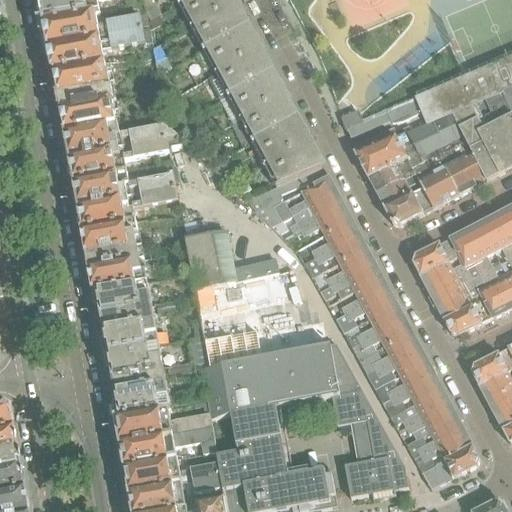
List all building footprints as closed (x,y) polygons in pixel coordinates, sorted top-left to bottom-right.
[(101,4),(122,0),(40,0),(45,26),(98,16),(103,15),(101,4)] [(237,8),(232,0),(179,0),(195,30),(237,8)] [(162,19),(156,7),(146,12),(147,19),(151,25),(162,19)] [(261,53),(249,30),(237,8),(195,30),(208,54),(198,60),(205,72),(215,67),(220,76),(261,53)] [(101,35),(109,31),(110,38),(143,32),(141,19),(99,26),(98,16),(45,26),(47,37),(48,37),(44,42),(46,50),(102,40),(101,35)] [(164,27),(161,20),(150,25),(154,33),(164,27)] [(104,54),(146,47),(153,46),(150,33),(144,34),(143,32),(110,38),(111,45),(103,44),(102,40),(46,50),(48,61),(52,65),(54,75),(106,65),(104,54)] [(0,62),(9,61),(6,45),(0,45),(0,62)] [(172,72),(161,49),(154,53),(158,80),(172,72)] [(286,99),(261,53),(220,76),(232,100),(221,106),(233,127),(286,99)] [(502,96),(511,92),(511,62),(364,125),(363,126),(363,127),(347,134),(349,134),(353,144),(393,127),(404,126),(422,117),(427,128),(459,115),(487,104),(487,105),(503,99),(502,96)] [(115,104),(111,79),(110,76),(108,76),(106,65),(54,75),(54,76),(56,76),(58,85),(58,86),(57,91),(58,100),(60,111),(97,104),(98,107),(115,104)] [(161,95),(160,90),(160,89),(160,85),(143,88),(145,98),(161,95)] [(175,101),(168,85),(160,89),(160,90),(167,104),(175,101)] [(511,92),(502,96),(503,99),(511,117),(511,92)] [(310,145),(298,122),(286,99),(233,127),(234,128),(232,129),(240,143),(232,147),(236,155),(256,145),(269,167),(310,145)] [(511,174),(511,117),(503,99),(487,105),(487,104),(459,115),(469,137),(464,140),(466,145),(465,145),(487,187),(511,174)] [(117,124),(115,112),(117,112),(115,104),(98,107),(97,104),(60,111),(62,122),(66,126),(65,128),(67,135),(120,125),(120,124),(117,124)] [(343,122),(347,134),(363,127),(363,126),(364,125),(360,115),(343,122)] [(452,152),(461,148),(460,147),(465,145),(466,145),(464,140),(469,137),(459,115),(427,128),(356,159),(368,182),(406,165),(410,171),(425,164),(426,164),(427,165),(433,162),(438,159),(452,152)] [(70,162),(124,152),(123,143),(131,142),(133,150),(169,144),(180,142),(166,129),(123,137),(120,125),(67,135),(67,136),(66,137),(68,152),(70,162)] [(137,175),(135,163),(156,159),(158,171),(173,168),(171,157),(169,144),(133,150),(134,158),(125,160),(124,152),(70,162),(72,171),(75,186),(137,175)] [(328,178),(325,172),(310,145),(269,167),(278,185),(281,190),(247,204),(285,244),(297,237),(294,230),(288,233),(284,226),(293,221),(290,213),(285,205),(282,199),(313,185),(328,178)] [(487,187),(465,145),(460,147),(461,148),(452,152),(473,194),(487,187)] [(473,194),(452,152),(438,159),(460,201),(473,194)] [(460,201),(438,159),(433,162),(427,165),(426,164),(425,164),(447,207),(460,201)] [(447,207),(425,164),(410,171),(414,178),(418,187),(419,186),(423,192),(435,214),(447,207)] [(377,196),(414,178),(410,171),(406,165),(368,182),(370,184),(377,196)] [(235,177),(228,167),(221,172),(228,182),(235,177)] [(133,201),(131,193),(140,191),(142,199),(178,193),(176,185),(175,179),(173,168),(158,171),(160,182),(139,186),(137,175),(75,186),(77,201),(79,211),(133,201)] [(229,188),(211,172),(206,178),(224,195),(229,188)] [(414,198),(410,191),(418,187),(414,178),(377,196),(385,212),(385,213),(414,198)] [(307,213),(338,196),(330,182),(324,185),(302,196),(306,205),(290,213),(293,221),(307,213)] [(252,193),(246,183),(237,188),(244,198),(252,193)] [(435,214),(423,192),(414,198),(385,213),(394,229),(401,231),(435,214)] [(135,214),(180,206),(178,193),(142,199),(143,207),(134,208),(133,201),(79,211),(81,220),(84,235),(137,226),(135,214)] [(297,237),(346,211),(338,196),(307,213),(311,219),(294,230),(297,237)] [(324,240),(353,224),(346,211),(297,237),(300,244),(320,232),(324,240)] [(511,220),(508,214),(494,221),(511,253),(511,220)] [(511,263),(511,253),(494,221),(480,229),(495,257),(499,265),(501,269),(511,263)] [(315,262),(361,239),(353,224),(324,240),(328,247),(312,256),(315,262)] [(141,266),(136,239),(139,237),(137,226),(84,235),(83,235),(88,261),(90,271),(90,272),(129,265),(130,268),(141,266)] [(495,257),(480,229),(464,237),(486,276),(501,269),(499,265),(493,269),(488,261),(495,257)] [(236,275),(229,236),(186,245),(196,296),(230,289),(276,279),(274,267),(236,275)] [(460,261),(464,268),(469,276),(472,283),(486,276),(464,237),(451,243),(460,261)] [(340,268),(368,253),(361,239),(315,262),(305,268),(313,283),(328,275),(324,267),(336,261),(340,268)] [(454,264),(460,261),(451,243),(417,261),(415,268),(423,284),(452,269),(455,267),(454,264)] [(169,260),(168,251),(150,255),(152,263),(169,260)] [(321,296),(376,267),(368,253),(340,268),(343,275),(327,284),(323,287),(318,291),(321,296)] [(511,263),(501,269),(504,273),(511,269),(511,270),(511,277),(508,280),(511,287),(511,263)] [(148,287),(146,275),(143,276),(141,266),(130,268),(129,265),(90,272),(94,296),(148,287)] [(355,297),(383,281),(376,267),(321,296),(325,303),(351,289),(355,297)] [(430,297),(469,276),(464,268),(454,273),(452,269),(423,284),(430,297)] [(511,314),(511,287),(508,280),(500,284),(497,276),(504,273),(501,269),(486,276),(508,316),(511,314)] [(476,290),(472,283),(469,276),(430,297),(438,311),(476,290)] [(472,283),(476,290),(486,308),(494,323),(508,316),(486,276),(472,283)] [(346,319),(391,295),(383,281),(355,297),(358,303),(342,312),(346,319)] [(153,310),(148,287),(94,296),(97,310),(101,312),(103,320),(102,320),(102,321),(139,314),(138,312),(153,310)] [(244,366),(230,289),(196,296),(202,328),(204,341),(210,372),(244,366)] [(447,328),(486,308),(476,290),(438,311),(447,328)] [(370,324),(398,309),(391,295),(346,319),(350,326),(366,317),(370,324)] [(177,315),(176,314),(175,306),(157,309),(159,318),(177,315)] [(460,341),(494,323),(486,308),(447,328),(452,339),(460,341)] [(354,353),(406,324),(398,309),(370,324),(374,331),(362,337),(359,330),(345,338),(354,353)] [(160,350),(154,317),(153,310),(138,312),(139,314),(102,321),(105,335),(106,335),(107,343),(106,343),(104,347),(106,360),(160,350)] [(386,353),(414,338),(406,324),(354,353),(361,365),(378,356),(374,349),(381,345),(386,353)] [(204,341),(202,328),(194,330),(196,343),(204,341)] [(369,380),(421,352),(414,338),(386,353),(389,360),(383,363),(379,356),(378,356),(361,365),(369,380)] [(204,341),(196,343),(191,343),(196,375),(202,374),(210,372),(204,341)] [(336,511),(339,511),(332,473),(311,477),(310,472),(289,475),(277,412),(334,402),(339,431),(368,426),(375,465),(346,471),(352,503),(373,499),(374,505),(397,501),(396,495),(410,493),(407,473),(359,388),(337,349),(244,366),(210,372),(202,374),(208,405),(212,424),(232,421),(239,456),(218,460),(219,468),(221,481),(223,493),(225,504),(228,504),(229,511),(336,511)] [(182,376),(181,369),(172,370),(171,360),(163,362),(160,350),(106,360),(108,372),(112,375),(113,375),(115,383),(114,383),(115,390),(153,383),(152,379),(165,376),(164,373),(168,373),(170,379),(182,376)] [(400,380),(428,365),(421,352),(369,380),(376,393),(396,382),(393,376),(397,374),(400,380)] [(480,390),(511,373),(511,355),(510,353),(476,370),(473,378),(480,390)] [(384,408),(437,381),(428,365),(400,380),(404,388),(398,391),(394,384),(397,383),(396,382),(376,393),(384,408)] [(511,391),(511,373),(480,390),(487,404),(511,391)] [(172,413),(166,380),(165,376),(152,379),(153,383),(115,390),(116,397),(117,397),(119,406),(118,406),(115,410),(117,422),(169,413),(172,413)] [(415,409),(444,394),(437,381),(384,408),(392,422),(399,418),(396,410),(412,402),(415,409)] [(511,391),(487,404),(496,421),(511,412),(511,391)] [(406,432),(451,409),(444,394),(415,409),(399,418),(392,422),(396,430),(403,426),(406,432)] [(213,431),(212,424),(208,405),(196,408),(197,412),(204,411),(206,418),(172,424),(169,413),(117,422),(122,446),(213,431)] [(9,432),(6,414),(7,414),(0,409),(0,433),(9,432)] [(417,444),(459,422),(451,409),(406,432),(410,439),(413,437),(417,444)] [(504,435),(511,430),(511,412),(496,421),(504,435)] [(467,437),(459,422),(417,444),(407,450),(415,464),(467,437)] [(176,452),(216,444),(213,431),(122,446),(127,473),(178,463),(176,452)] [(0,456),(13,454),(9,432),(0,433),(0,456)] [(445,465),(474,450),(467,437),(415,464),(423,477),(436,470),(433,463),(441,458),(445,465)] [(433,494),(478,471),(481,464),(474,450),(445,465),(436,470),(423,477),(433,494)] [(0,495),(20,491),(16,467),(14,456),(13,456),(13,454),(0,456),(0,495)] [(221,481),(219,468),(191,473),(192,474),(181,476),(178,463),(127,473),(132,497),(221,481)] [(183,511),(188,511),(186,500),(223,493),(221,481),(132,497),(131,497),(133,511),(183,511)] [(23,511),(20,491),(0,495),(0,511),(23,511)]
